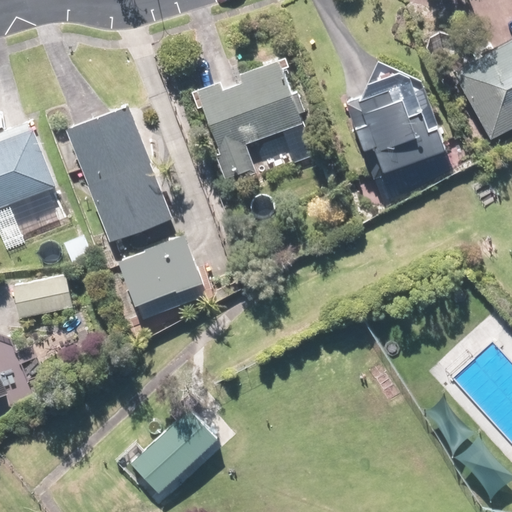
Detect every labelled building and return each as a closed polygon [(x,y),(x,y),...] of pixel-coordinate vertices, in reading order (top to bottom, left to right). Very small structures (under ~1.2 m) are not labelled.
[(511,35),(454,66),(492,137),(511,126),(511,35)] [(222,77),(199,86),(223,151),(217,153),(226,177),(255,166),(246,141),(305,120),(281,56),(241,70),(244,78),(225,86),(222,77)] [(347,99),(376,175),(448,149),(438,122),(432,125),(412,72),(402,66),(369,78),(364,93),(347,99)] [(133,102),(69,125),(110,239),(174,215),(133,102)] [(0,205),(58,184),(35,124),(31,125),(29,120),(0,130),(0,205)] [(19,206),(0,214),(0,229),(7,245),(31,235),(19,206)] [(89,232),(64,241),(71,258),(95,249),(89,232)] [(188,232),(121,256),(137,300),(204,276),(188,232)] [(15,281),(22,315),(73,305),(66,271),(15,281)] [(0,395),(9,392),(0,367),(0,395)]
